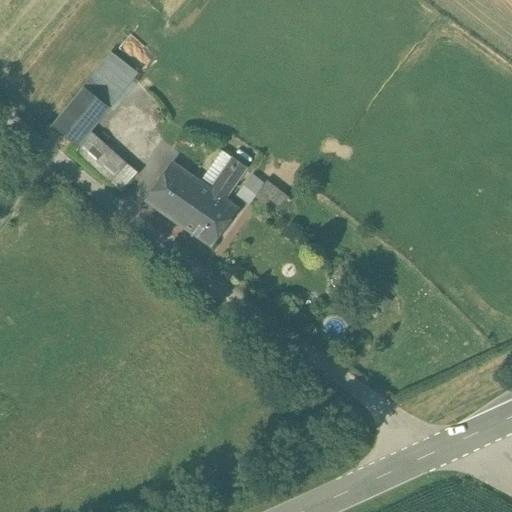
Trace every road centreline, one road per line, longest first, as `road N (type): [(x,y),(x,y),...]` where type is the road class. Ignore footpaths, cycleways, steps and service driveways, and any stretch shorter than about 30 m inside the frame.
road 1 (unclassified): [(436,447),(129,218),(0,110)]
road 2 (secondary): [(290,511),(436,447)]
road 3 (track): [(390,413),(511,355)]
